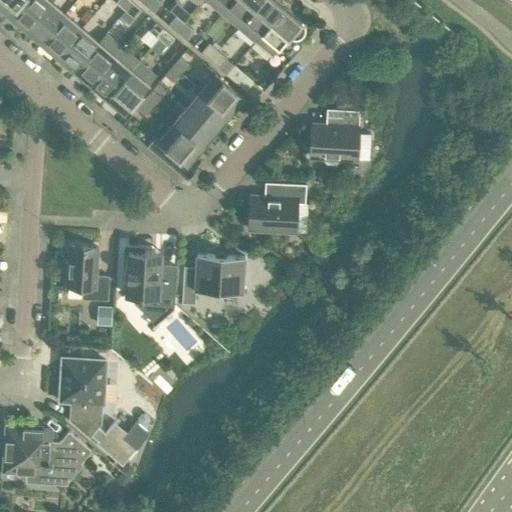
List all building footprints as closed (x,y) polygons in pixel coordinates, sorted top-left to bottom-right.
[(0,0),(0,5),(9,13),(19,0),(0,0)] [(25,27),(47,0),(19,0),(9,13),(25,27)] [(42,41),(65,13),(49,0),(47,0),(25,27),(42,41)] [(117,0),(116,2),(125,9),(132,1),(130,0),(117,0)] [(161,2),(158,0),(147,0),(144,4),(153,11),(161,2)] [(208,0),(222,11),(232,0),(208,0)] [(239,25),(260,0),(232,0),(222,11),(239,25)] [(255,39),(284,5),(278,0),(260,0),(239,25),(255,39)] [(141,9),(132,1),(125,9),(134,17),(141,9)] [(302,20),(284,5),(255,39),(273,54),(288,36),(289,37),(290,37),(292,38),(294,38),(296,38),(297,38),(299,38),(300,37),(301,36),(303,35),(303,34),(304,33),(305,32),(305,30),(305,28),(305,27),(305,25),(305,24),(304,23),(304,22),(303,21),(302,20)] [(58,55),(81,27),(65,13),(42,41),(58,55)] [(168,24),(177,31),(185,22),(176,15),(168,24)] [(149,30),(158,37),(165,29),(156,21),(149,30)] [(194,30),(185,22),(177,31),(186,39),(194,30)] [(75,69),(98,41),(81,27),(58,55),(75,69)] [(174,37),(165,29),(158,37),(167,45),(174,37)] [(91,83),(114,55),(122,46),(106,32),(98,41),(75,69),(91,83)] [(210,59),(218,50),(209,43),(201,52),(210,59)] [(108,97),(131,69),(139,60),(122,46),(114,55),(91,83),(108,97)] [(227,58),(218,50),(210,59),(219,67),(227,58)] [(180,56),(172,65),(180,72),(188,63),(180,56)] [(139,60),(131,69),(108,97),(125,111),(156,74),(139,60)] [(234,64),(227,73),(245,89),(253,80),(234,64)] [(173,81),(180,72),(172,65),(164,74),(173,81)] [(216,72),(201,89),(229,113),(243,96),(216,72)] [(152,89),(144,98),(152,105),(160,96),(152,89)] [(229,113),(201,89),(187,106),(215,129),(229,113)] [(144,114),(152,105),(144,98),(136,107),(144,114)] [(215,129),(187,106),(173,122),(201,146),(215,129)] [(312,125),(310,155),(324,156),(324,160),(326,163),(336,163),(339,161),(339,157),(351,158),(351,144),(354,144),(358,141),(360,110),(333,108),(332,119),(327,124),(315,123),(312,125)] [(201,146),(173,122),(159,139),(155,136),(147,146),(169,165),(177,155),(186,163),(201,146)] [(250,198),(249,228),(289,230),(290,216),(293,216),(296,213),(297,202),(305,202),(306,183),(271,181),(271,192),(266,196),(254,195),(250,198)] [(97,274),(98,246),(69,245),(66,285),(83,286),(82,298),(108,299),(109,275),(97,274)] [(173,307),(176,265),(160,264),(160,260),(158,260),(154,256),(155,250),(144,249),(144,253),(128,252),(127,267),(125,267),(124,273),(124,280),(127,280),(126,294),(138,295),(138,296),(142,297),(141,307),(155,323),(155,324),(155,325),(174,308),(173,307)] [(184,265),(181,302),(195,302),(196,289),(209,289),(209,287),(227,288),(227,291),(242,291),(244,255),(230,255),(211,253),(197,252),(196,266),(184,265)] [(98,320),(112,321),(114,304),(100,303),(98,320)] [(105,359),(62,357),(59,400),(77,401),(77,407),(68,418),(122,465),(137,447),(125,437),(128,432),(114,420),(105,431),(98,426),(102,422),(105,359)] [(50,428),(6,425),(3,469),(28,471),(28,476),(31,479),(47,480),(47,478),(65,479),(66,463),(79,463),(91,449),(68,429),(59,440),(49,439),(50,428)]
